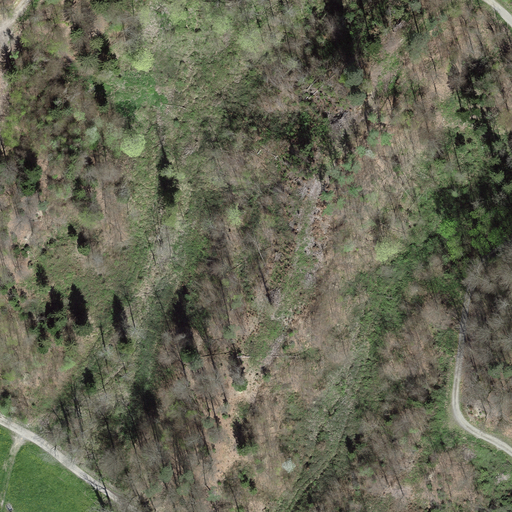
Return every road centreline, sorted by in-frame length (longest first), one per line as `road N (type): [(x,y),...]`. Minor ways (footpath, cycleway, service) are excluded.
road 1 (track): [(511,452),(470,431),(454,406),(472,277),(511,239)]
road 2 (track): [(315,192),(387,60),(448,0)]
road 3 (track): [(0,421),(164,511)]
